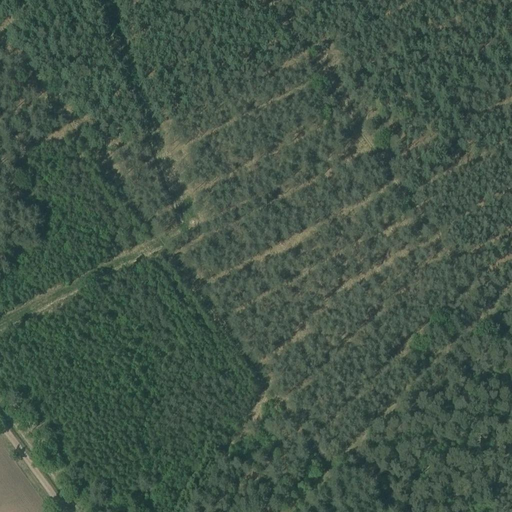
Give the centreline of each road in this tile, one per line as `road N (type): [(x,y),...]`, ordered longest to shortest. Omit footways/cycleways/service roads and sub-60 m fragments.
road 1 (track): [(265,0),(491,308)]
road 2 (track): [(350,452),(491,308)]
